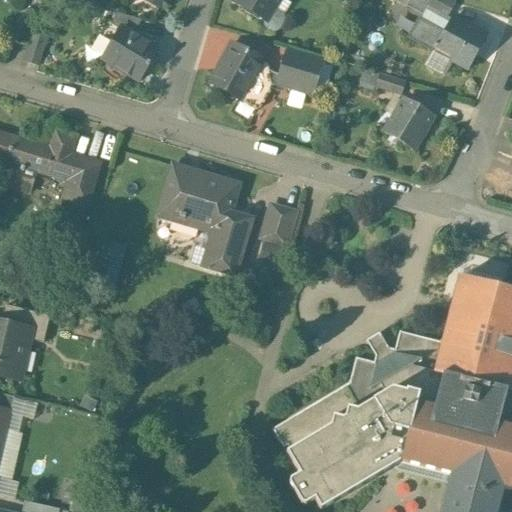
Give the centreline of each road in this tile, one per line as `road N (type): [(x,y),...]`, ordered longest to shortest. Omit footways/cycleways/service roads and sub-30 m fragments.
road 1 (residential): [(164,129),(451,210)]
road 2 (residential): [(0,79),(164,129)]
road 3 (residential): [(511,52),(451,210)]
road 4 (residential): [(164,129),(204,0)]
